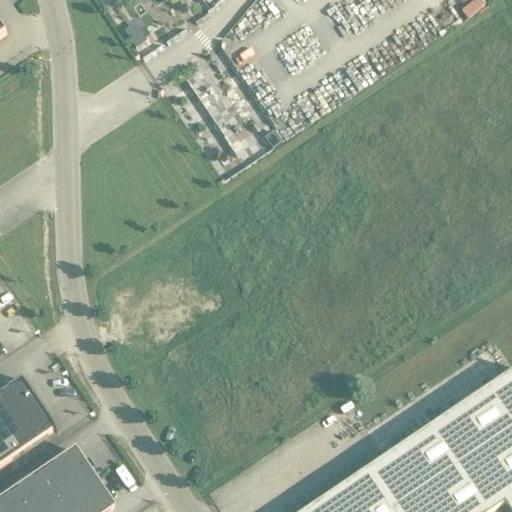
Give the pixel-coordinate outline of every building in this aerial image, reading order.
[(455,0),(461,9),(476,0),(455,0)] [(176,21),(149,39),(155,48),(183,30),(176,21)] [(250,79),(265,68),(257,58),(242,69),(250,79)] [(198,92),(223,92),(223,78),(217,78),(217,65),(208,65),(208,78),(199,78),(198,92)] [(511,511),(511,375),(309,511),(511,511)] [(22,380),(0,395),(0,467),(56,429),(30,392),(22,380)] [(346,393),(333,400),(347,424),(360,418),(346,393)] [(112,511),(72,453),(0,501),(0,511),(112,511)]
